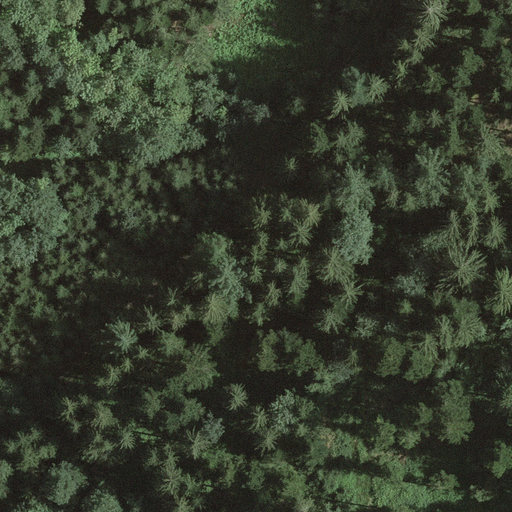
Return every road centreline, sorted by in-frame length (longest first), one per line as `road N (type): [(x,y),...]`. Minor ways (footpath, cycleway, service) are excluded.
road 1 (track): [(378,0),(295,143),(221,241),(0,442)]
road 2 (track): [(261,189),(390,211),(511,207)]
